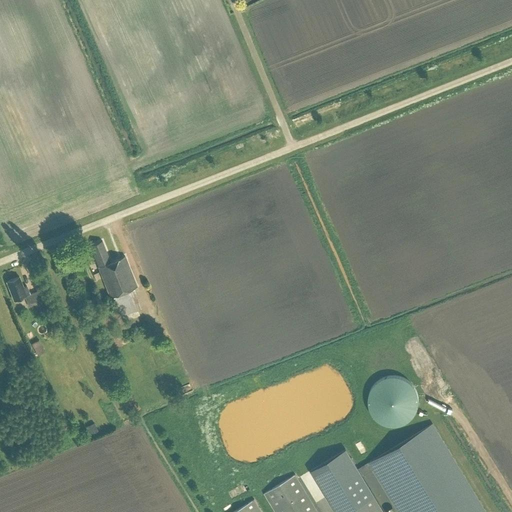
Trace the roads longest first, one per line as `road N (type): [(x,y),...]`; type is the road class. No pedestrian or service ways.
road 1 (unclassified): [(0,262),(511,61)]
road 2 (unknown): [(294,146),(233,0)]
